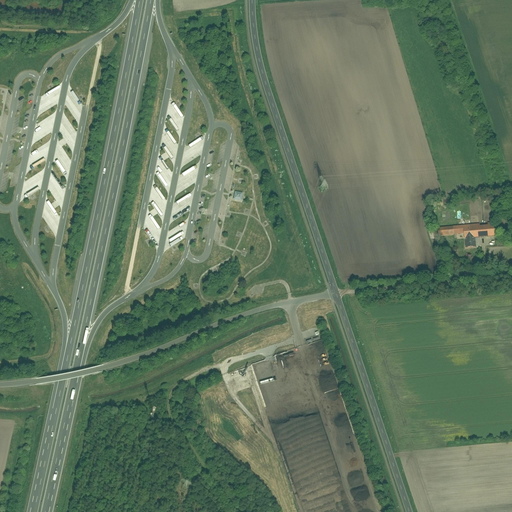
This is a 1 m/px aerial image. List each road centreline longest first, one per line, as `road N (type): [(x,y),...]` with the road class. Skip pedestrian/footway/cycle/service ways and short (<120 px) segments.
road 1 (motorway): [(139,0),(34,511)]
road 2 (motorway): [(45,511),(150,0)]
road 3 (unclassified): [(0,386),(101,369),(268,307),(336,292)]
road 4 (tertiary): [(336,292),(257,50),(252,0)]
road 5 (tertiary): [(409,511),(336,292)]
road 6 (unclassified): [(336,292),(511,275)]
